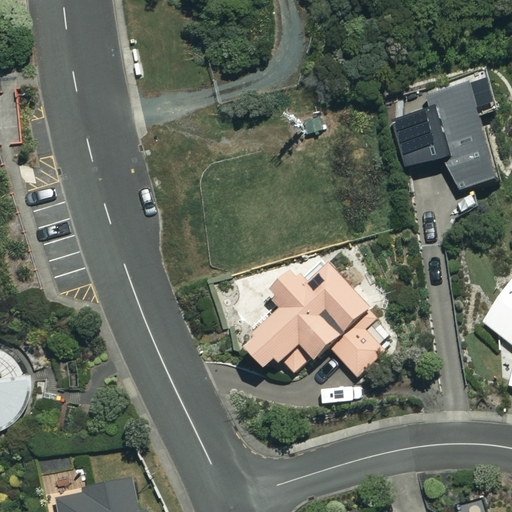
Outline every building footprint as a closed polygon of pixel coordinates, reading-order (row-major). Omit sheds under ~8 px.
[(496,112),(485,77),(427,96),(431,111),(393,123),(408,170),(446,158),(456,191),(503,177),(501,169),(493,171),(476,118),(496,112)] [(10,96),(0,96),(0,144),(14,144),(10,96)] [(383,324),(326,263),(302,286),(290,273),(268,293),(281,306),(240,344),(264,369),(278,356),(295,375),(327,345),(356,377),(385,350),(371,335),(383,324)] [(511,283),(483,323),(511,344),(511,372),(508,386),(511,386),(511,283)] [(2,350),(0,349),(0,430),(6,430),(19,422),(28,410),(32,396),(31,381),(25,367),(15,356),(2,350)] [(142,511),(136,506),(133,480),(85,487),(86,494),(52,498),(53,511),(142,511)]
